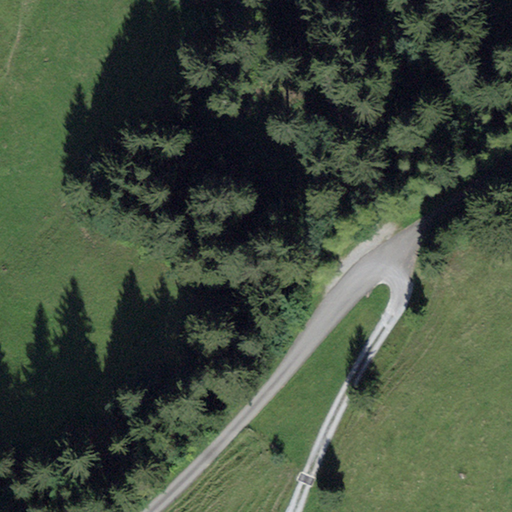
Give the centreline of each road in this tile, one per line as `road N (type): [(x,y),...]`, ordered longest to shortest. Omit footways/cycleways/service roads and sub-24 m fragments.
road 1 (track): [(148,511),(263,400),(363,269),(511,166)]
road 2 (track): [(297,511),(353,378),(400,305),(402,280),(388,251)]
